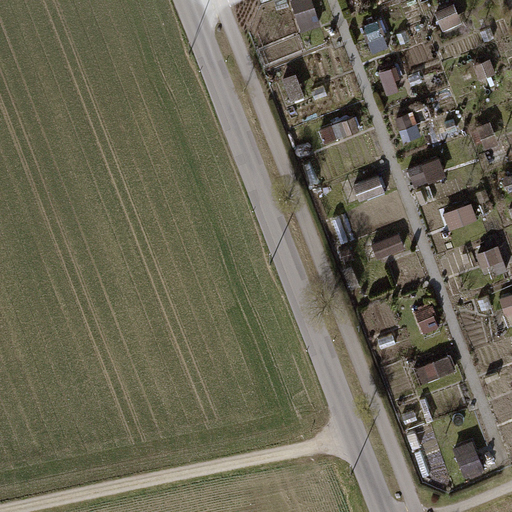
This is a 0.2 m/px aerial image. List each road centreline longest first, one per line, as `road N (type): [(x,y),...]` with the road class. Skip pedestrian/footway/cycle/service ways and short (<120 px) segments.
road 1 (tertiary): [(383,511),(188,0)]
road 2 (track): [(331,0),(511,482)]
road 3 (track): [(355,437),(0,511)]
